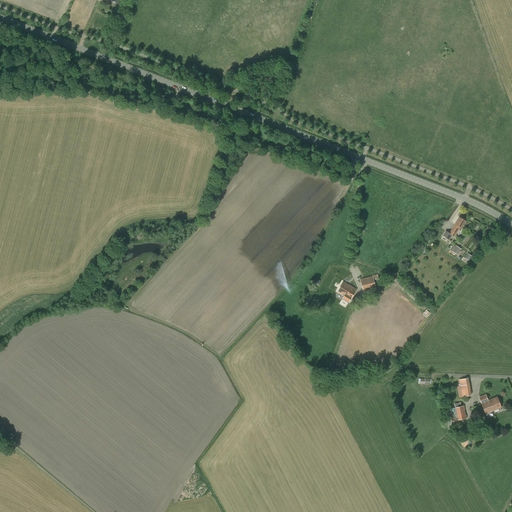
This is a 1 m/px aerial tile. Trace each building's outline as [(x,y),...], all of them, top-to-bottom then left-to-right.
[(459,217),(455,224),(450,233),(445,231),(442,236),(449,240),(452,235),(455,237),(459,230),(460,231),(466,221),(459,217)] [(452,252),(457,255),(461,249),(456,246),(452,252)] [(372,275),(373,276),(360,279),(361,283),(363,292),(376,289),(374,281),(379,280),(378,279),(378,274),(372,275)] [(347,284),(343,282),(337,291),(351,299),(356,290),(347,284)] [(459,397),(463,397),(466,396),(466,399),(471,398),(470,395),(471,395),(468,378),(459,380),(460,386),(457,386),(459,397)] [(497,397),(488,401),(486,395),(479,398),(485,414),(501,408),(497,397)] [(449,409),(452,421),(467,418),(466,415),(464,409),(465,409),(464,405),(461,406),(460,402),(454,403),(455,407),(449,409)] [(460,428),(463,433),(469,430),(467,425),(460,428)]
